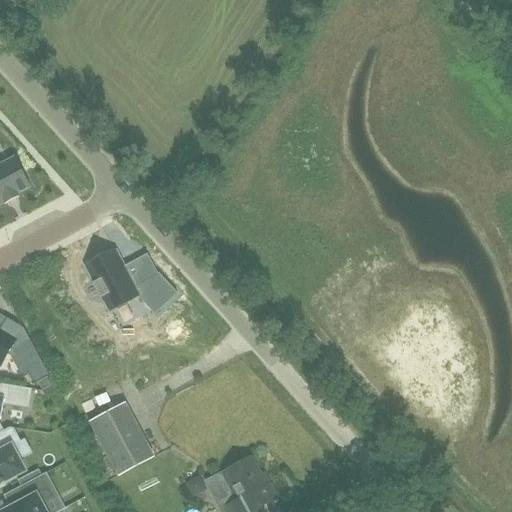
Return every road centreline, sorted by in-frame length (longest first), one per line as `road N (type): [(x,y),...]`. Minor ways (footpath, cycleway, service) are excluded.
road 1 (unclassified): [(418,511),(248,345),(114,191)]
road 2 (unclassified): [(114,191),(0,64)]
road 3 (residential): [(114,191),(0,261)]
